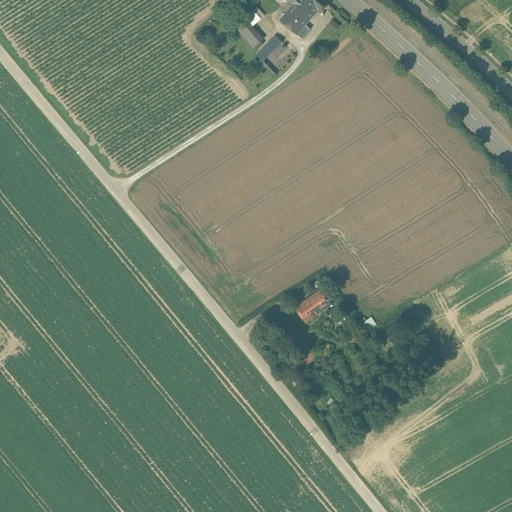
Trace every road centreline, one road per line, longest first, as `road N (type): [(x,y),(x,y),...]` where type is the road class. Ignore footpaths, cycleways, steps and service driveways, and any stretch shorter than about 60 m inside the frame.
road 1 (unclassified): [(380,511),(0,51)]
road 2 (primary): [(511,160),(347,0)]
road 3 (unclassified): [(408,0),(511,92)]
